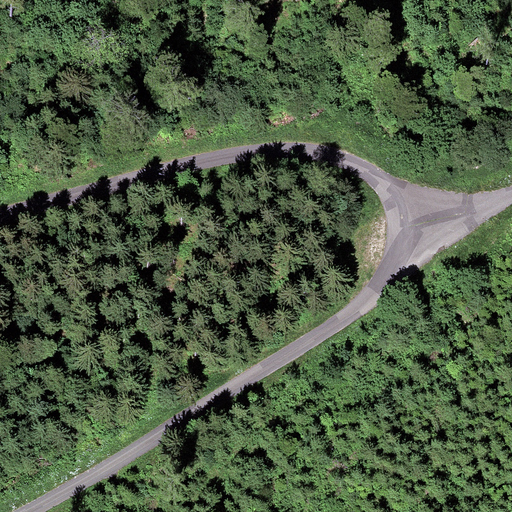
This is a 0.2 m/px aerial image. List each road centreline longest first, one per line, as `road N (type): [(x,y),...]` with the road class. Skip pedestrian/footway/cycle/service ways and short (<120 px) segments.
road 1 (unclassified): [(427,221),(393,272),(341,319),(163,439),(21,511)]
road 2 (unclassified): [(0,213),(192,162),(276,149),(346,160),(427,221)]
